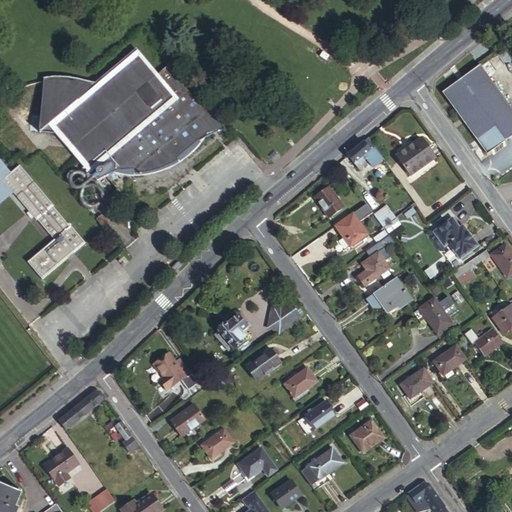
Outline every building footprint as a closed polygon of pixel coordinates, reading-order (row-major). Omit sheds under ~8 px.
[(503,36),(496,28),(489,34),(496,42),(503,36)] [(221,124),(217,116),(216,114),(210,105),(200,95),(196,91),(190,95),(166,66),(157,73),(139,52),(99,85),(80,80),(63,77),(41,76),(38,128),(57,129),(99,180),(107,175),(114,172),(119,170),(131,169),(132,172),(136,172),(143,171),(152,169),(164,166),(173,162),(177,159),(177,158),(186,149),(200,139),(213,132),(222,130),(222,127),(221,124)] [(511,107),(481,63),(443,90),(487,152),(511,134),(511,107)] [(399,154),(413,172),(438,154),(424,136),(399,154)] [(377,146),(370,137),(365,142),(350,154),(361,168),(366,164),(364,161),(361,158),(364,156),(377,146)] [(385,157),(377,146),(364,156),(366,159),(372,166),(385,157)] [(4,180),(12,173),(0,159),(0,197),(11,188),(4,180)] [(57,238),(27,262),(42,280),(85,244),(71,226),(68,229),(54,211),(57,209),(21,165),(12,173),(4,180),(11,188),(13,191),(40,223),(42,221),(57,238)] [(340,179),(334,183),(342,194),(348,189),(340,179)] [(331,186),(316,196),(331,217),(346,206),(331,186)] [(11,188),(0,197),(0,202),(13,191),(11,188)] [(390,203),(376,212),(385,225),(388,223),(395,218),(399,215),(390,203)] [(355,212),(337,225),(352,245),(370,232),(355,212)] [(395,218),(388,223),(390,228),(398,222),(395,218)] [(461,256),(479,243),(466,225),(462,227),(456,219),(438,232),(447,244),(450,241),(461,256)] [(114,225),(106,232),(113,241),(121,234),(114,225)] [(386,246),(383,241),(368,251),(372,256),(364,263),(369,270),(360,276),(367,286),(383,274),(391,269),(393,267),(381,251),(386,246)] [(511,251),(507,245),(493,256),(510,278),(511,275),(511,251)] [(479,256),(483,262),(491,256),(487,250),(479,256)] [(477,276),(472,269),(483,262),(479,256),(455,273),(464,285),(477,276)] [(394,273),(391,269),(383,274),(386,278),(394,273)] [(415,299),(399,277),(376,294),(392,315),(415,299)] [(454,321),(436,296),(421,307),(439,332),(454,321)] [(279,331),(276,340),(304,320),(292,303),(285,309),(276,307),(270,329),(279,331)] [(511,306),(495,318),(508,334),(511,331),(511,306)] [(227,323),(217,331),(218,332),(231,347),(232,349),(243,340),(241,337),(249,330),(246,327),(248,325),(239,314),(231,319),(230,317),(226,321),(227,323)] [(506,343),(497,330),(482,340),(475,330),(469,335),(476,344),(478,343),(487,356),(506,343)] [(231,347),(218,332),(215,335),(227,350),(231,347)] [(469,359),(459,346),(436,362),(446,375),(469,359)] [(273,349),(248,367),(258,382),(283,364),(273,349)] [(172,393),(194,378),(188,368),(183,371),(179,366),(172,356),(158,366),(167,379),(169,382),(166,384),(172,393)] [(183,371),(188,368),(183,363),(179,366),(183,371)] [(309,369),(288,384),(298,398),(319,383),(309,369)] [(436,382),(426,369),(403,385),(413,398),(436,382)] [(169,382),(167,379),(162,383),(170,394),(172,393),(166,384),(169,382)] [(212,388),(217,395),(229,387),(223,379),(212,388)] [(69,432),(106,399),(101,392),(98,392),(63,422),(63,423),(69,432)] [(316,429),(337,414),(328,401),(307,416),(316,429)] [(182,439),(206,421),(195,405),(171,423),(182,439)] [(130,454),(140,447),(120,418),(114,422),(128,442),(124,445),(130,454)] [(372,419),(350,435),(364,455),(386,440),(372,419)] [(116,443),(121,440),(114,432),(112,433),(111,431),(108,433),(106,430),(104,431),(109,437),(111,436),(116,443)] [(225,431),(203,446),(213,460),(235,445),(225,431)] [(332,448),(307,466),(323,488),(331,481),(327,475),(343,463),(332,448)] [(263,449),(240,465),(249,479),(264,468),(269,477),(278,470),(263,449)] [(70,450),(47,466),(61,487),(72,480),(67,473),(80,465),(70,450)] [(302,494),(292,481),(273,494),(283,508),(302,494)] [(433,511),(448,511),(427,483),(410,495),(421,510),(429,505),(432,509),(433,511)] [(0,485),(0,511),(19,511),(21,508),(17,506),(23,492),(20,490),(19,492),(0,485)] [(86,505),(91,511),(102,511),(116,502),(106,489),(86,505)] [(269,511),(255,491),(243,500),(250,510),(247,511),(269,511)] [(121,511),(162,511),(163,511),(152,495),(136,505),(134,502),(121,511)] [(421,510),(410,495),(407,497),(418,511),(419,511),(432,509),(429,505),(421,510)]
